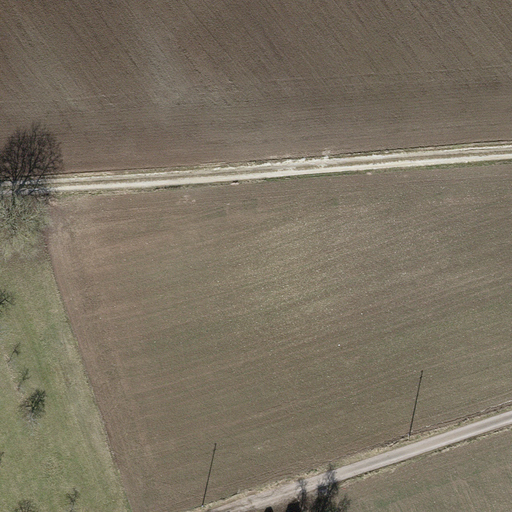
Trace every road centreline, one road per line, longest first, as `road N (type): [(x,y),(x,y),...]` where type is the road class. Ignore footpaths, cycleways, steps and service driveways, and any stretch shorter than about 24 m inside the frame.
road 1 (track): [(511,150),(0,189)]
road 2 (residential): [(511,418),(249,511)]
